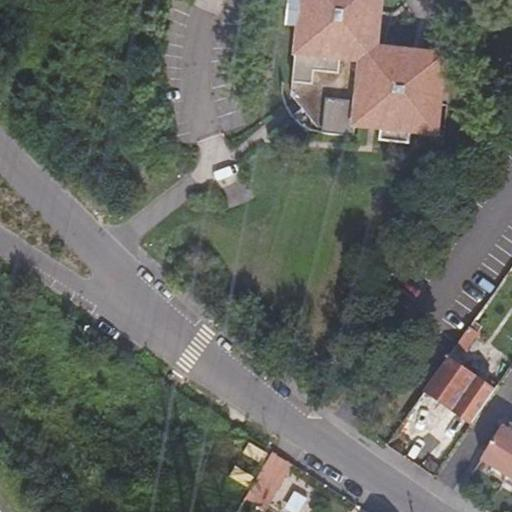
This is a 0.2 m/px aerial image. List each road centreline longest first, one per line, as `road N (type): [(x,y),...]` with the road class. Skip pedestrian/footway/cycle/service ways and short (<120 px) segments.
road 1 (tertiary): [(136,293),(434,511)]
road 2 (tertiary): [(136,293),(0,150)]
road 3 (unclassified): [(0,233),(83,287),(136,293)]
